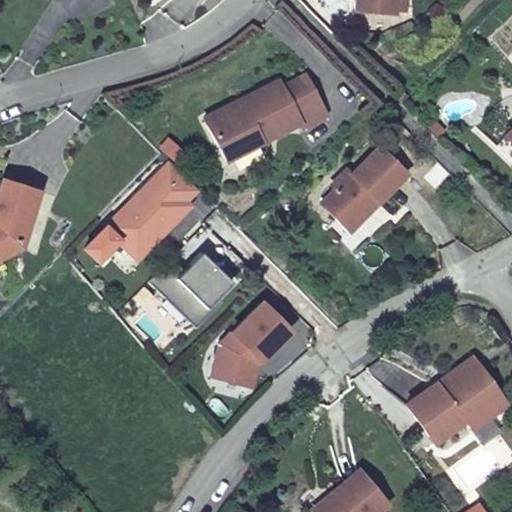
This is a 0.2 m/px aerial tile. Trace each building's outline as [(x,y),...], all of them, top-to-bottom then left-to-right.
[(351,0),(351,6),(392,11),(392,0),(351,0)] [(392,0),(392,11),(403,12),(404,0),(392,0)] [(241,107),(205,125),(223,161),(298,122),(301,127),(325,114),(304,74),(280,86),(277,80),(237,100),(241,107)] [(237,100),(201,118),(205,125),(241,107),(237,100)] [(355,222),(367,210),(362,204),(372,193),(378,199),(406,172),(377,143),(350,170),(347,167),(333,182),(335,185),(319,200),(335,216),(342,208),(349,215),(355,222)] [(182,201),(194,188),(167,161),(101,228),(130,256),(155,230),(159,234),(187,205),(182,201)] [(39,195),(4,183),(0,193),(0,260),(20,251),(39,195)] [(362,204),(367,210),(378,199),(372,193),(362,204)] [(348,230),(355,222),(349,215),(342,208),(335,216),(342,224),(348,230)] [(159,234),(155,230),(130,256),(133,259),(159,234)] [(203,308),(214,297),(228,282),(198,252),(180,270),(168,258),(145,281),(184,320),(199,304),(203,308)] [(199,304),(184,320),(192,328),(218,301),(214,297),(203,308),(199,304)] [(210,376),(249,386),(254,365),(288,330),(260,302),(218,344),(210,376)] [(446,394),(484,368),(476,358),(439,383),(446,394)] [(467,424),(504,399),(484,368),(446,394),(439,383),(408,404),(435,445),(467,424)] [(510,407),(504,399),(467,424),(472,432),(510,407)] [(339,493),(316,511),(377,511),(388,504),(359,469),(335,489),(339,493)]
